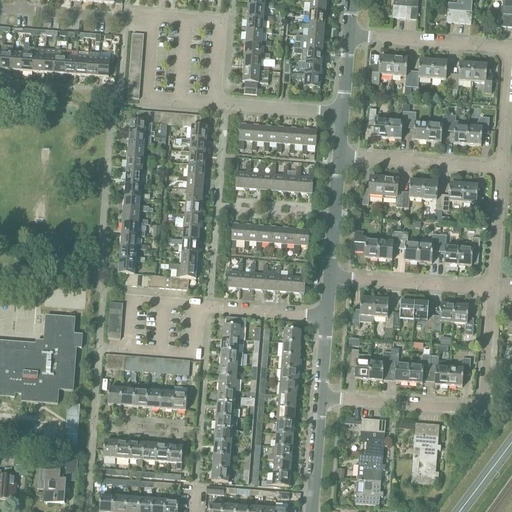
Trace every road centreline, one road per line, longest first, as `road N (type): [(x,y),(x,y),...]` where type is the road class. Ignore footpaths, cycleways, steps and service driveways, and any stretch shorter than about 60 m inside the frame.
road 1 (residential): [(319,395),(478,411),(486,290)]
road 2 (residential): [(504,50),(346,36)]
road 3 (residential): [(486,290),(330,279)]
road 4 (residential): [(493,173),(338,164)]
road 5 (residential): [(327,315),(197,305)]
road 6 (residential): [(342,116),(215,101)]
road 7 (residential): [(493,173),(504,50)]
